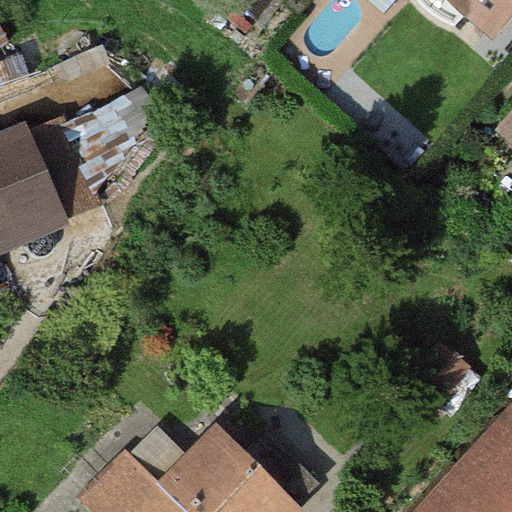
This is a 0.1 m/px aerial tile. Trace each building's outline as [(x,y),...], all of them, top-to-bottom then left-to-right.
[(511,0),(417,0),(421,6),(441,22),(456,28),(469,12),(493,33),(511,11),(511,0)] [(0,246),(94,206),(59,125),(0,150),(0,246)] [(468,367),(443,347),(410,387),(435,407),(468,367)] [(85,503),(94,511),(294,511),(321,486),(246,411),(192,465),(158,431),(85,503)] [(511,511),(511,445),(451,511),(511,511)]
